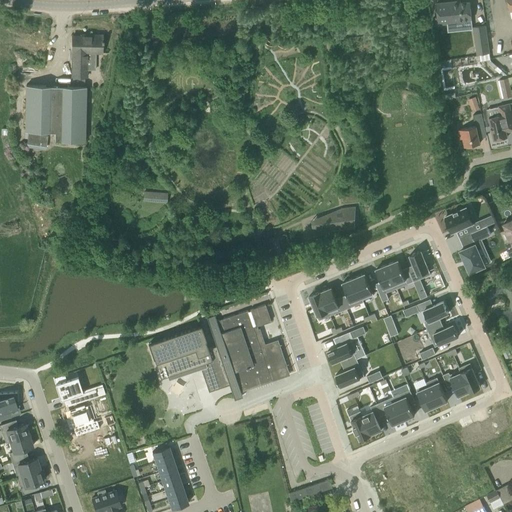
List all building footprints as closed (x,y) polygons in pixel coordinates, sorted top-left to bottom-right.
[(460,1),(436,3),(439,25),(448,24),(456,23),(456,21),(471,19),(470,2),(461,3),(460,1)] [(3,18),(0,31),(0,36),(8,38),(12,20),(3,18)] [(12,20),(8,38),(17,40),(20,22),(12,20)] [(20,22),(17,40),(26,42),(30,24),(20,22)] [(98,25),(89,26),(89,44),(98,43),(98,25)] [(107,25),(98,25),(98,43),(107,43),(107,25)] [(120,25),(107,25),(107,43),(120,43),(120,25)] [(489,53),(485,25),(473,27),(477,55),(489,53)] [(71,26),(61,27),(62,45),(71,44),(71,26)] [(80,26),(71,26),(71,44),(80,44),(80,26)] [(89,26),(80,26),(80,44),(89,44),(89,26)] [(511,97),(508,78),(500,80),(504,98),(511,97)] [(78,94),(74,108),(97,115),(98,112),(96,111),(99,99),(89,97),(86,96),(83,95),(80,94),(78,94)] [(467,99),(472,112),(480,109),(475,96),(467,99)] [(498,105),(498,106),(486,109),(493,140),(507,137),(506,132),(511,130),(511,117),(509,103),(498,105)] [(74,108),(71,123),(91,128),(93,121),(95,122),(97,117),(97,115),(74,108)] [(473,115),(475,126),(458,130),(460,139),(463,138),(465,147),(480,143),(477,129),(485,128),(481,113),(473,115)] [(71,123),(67,137),(90,143),(91,140),(92,135),(89,135),(91,128),(71,123)] [(67,137),(63,151),(84,156),(86,149),(88,150),(89,146),(90,143),(67,137)] [(63,151),(59,165),(82,171),(83,168),(84,164),(82,163),(84,156),(63,151)] [(59,165),(55,180),(57,180),(60,181),(63,182),(66,183),(76,185),(78,178),(80,178),(81,174),(82,171),(59,165)] [(166,203),(167,193),(144,191),(143,202),(166,203)] [(49,195),(40,207),(59,221),(61,219),(63,215),(62,214),(66,208),(62,204),(58,201),(49,195)] [(343,216),(314,220),(316,236),(330,231),(355,228),(355,206),(342,208),(343,216)] [(40,207),(31,219),(40,226),(44,229),(48,232),(56,222),(57,223),(59,221),(40,207)] [(468,230),(474,227),(466,208),(458,211),(457,210),(457,211),(454,213),(453,212),(453,213),(445,217),(452,233),(467,226),(468,230)] [(492,216),(479,222),(482,228),(495,222),(492,216)] [(511,219),(503,224),(505,229),(499,232),(511,260),(511,219)] [(487,226),(470,233),(474,241),(490,234),(487,226)] [(482,247),(480,242),(460,251),(464,259),(466,265),(467,265),(470,272),(484,266),(477,249),(482,247)] [(413,264),(407,267),(413,281),(431,274),(421,250),(409,255),(413,264)] [(398,260),(387,264),(396,288),(408,284),(398,260)] [(387,264),(376,269),(385,293),(396,288),(387,264)] [(0,310),(7,311),(7,310),(17,311),(18,305),(24,306),(25,295),(26,295),(27,287),(26,287),(26,284),(33,284),(35,268),(23,267),(22,275),(18,274),(18,275),(10,275),(10,273),(7,273),(7,274),(2,274),(2,272),(0,272),(0,310)] [(365,273),(353,278),(362,300),(363,299),(373,295),(365,273)] [(347,294),(342,297),(346,309),(364,302),(363,299),(362,300),(353,278),(342,282),(347,294)] [(321,291),(320,292),(330,315),(346,309),(342,297),(336,299),(331,287),(321,291)] [(320,291),(309,296),(319,320),(330,315),(320,292),(321,291),(320,291)] [(443,301),(421,310),(426,321),(424,322),(427,329),(441,322),(439,317),(448,313),(443,301)] [(214,316),(206,319),(216,346),(219,357),(225,372),(229,384),(234,399),(242,396),(240,391),(278,378),(275,368),(285,365),(279,345),(271,347),(270,343),(265,344),(259,328),(258,328),(257,326),(271,321),(265,304),(252,309),(252,308),(250,308),(250,309),(250,311),(248,312),(247,310),(216,321),(214,316)] [(414,304),(401,310),(404,317),(417,311),(414,304)] [(441,322),(427,329),(435,346),(458,336),(453,324),(444,328),(441,322)] [(153,341),(148,343),(152,355),(153,358),(156,366),(160,377),(160,378),(171,374),(183,370),(199,364),(200,368),(208,391),(215,389),(229,384),(225,372),(219,357),(216,346),(208,349),(205,341),(206,340),(203,331),(201,325),(200,325),(195,327),(180,332),(160,339),(153,341)] [(363,326),(349,331),(352,338),(365,333),(363,326)] [(351,340),(327,350),(333,363),(340,359),(342,365),(357,359),(354,353),(356,352),(351,340)] [(433,347),(420,352),(423,359),(436,353),(433,347)] [(345,371),(335,375),(341,387),(364,376),(357,359),(342,365),(345,371)] [(470,363),(459,368),(459,370),(460,370),(469,391),(480,386),(470,363)] [(381,369),(368,375),(371,382),(384,376),(381,369)] [(449,372),(443,375),(448,386),(453,384),(458,396),(469,391),(460,370),(459,370),(450,374),(449,372)] [(64,374),(54,378),(56,383),(54,384),(60,400),(62,399),(65,406),(88,399),(97,396),(105,393),(102,386),(95,389),(85,392),(83,393),(77,376),(66,380),(64,374)] [(437,377),(426,382),(427,384),(436,405),(447,401),(437,377)] [(427,384),(416,389),(425,410),(436,405),(427,384)] [(410,389),(393,396),(403,420),(414,415),(409,403),(415,401),(410,389)] [(0,420),(12,417),(11,416),(9,410),(17,408),(15,403),(17,403),(17,392),(0,393),(0,420)] [(393,396),(377,403),(382,415),(387,413),(392,425),(403,420),(393,396)] [(362,415),(370,434),(371,434),(381,429),(376,418),(382,415),(377,403),(370,406),(372,411),(362,415)] [(72,417),(65,419),(69,430),(73,428),(75,436),(99,428),(97,419),(93,421),(92,418),(89,419),(84,404),(74,408),(74,409),(70,411),(72,417)] [(361,410),(349,416),(354,426),(353,426),(356,433),(357,433),(360,439),(371,434),(370,434),(362,415),(361,410)] [(28,433),(30,432),(28,425),(26,425),(25,423),(13,427),(11,421),(0,424),(0,426),(5,443),(10,441),(29,435),(28,433)] [(23,455),(21,450),(32,446),(29,435),(10,441),(13,451),(9,453),(11,459),(23,455)] [(153,455),(155,461),(172,455),(169,446),(162,448),(152,452),(153,455)] [(40,469),(36,458),(25,462),(23,455),(11,459),(16,477),(40,469)] [(155,461),(158,471),(175,465),(172,455),(155,461)] [(158,471),(161,480),(179,474),(175,465),(158,471)] [(34,490),(32,484),(43,480),(43,478),(45,477),(43,470),(40,471),(40,469),(16,477),(22,494),(34,490)] [(179,474),(161,480),(165,489),(182,484),(179,474)] [(288,493),(290,501),(321,491),(318,482),(288,493)] [(501,497),(500,497),(504,504),(511,499),(511,489),(509,483),(497,489),(501,497)] [(165,489),(168,499),(185,493),(182,484),(165,489)] [(490,502),(500,497),(501,497),(497,489),(486,494),(490,502)] [(98,495),(91,498),(96,511),(102,511),(105,511),(104,511),(119,511),(118,507),(120,506),(115,490),(105,493),(104,490),(97,492),(98,495)] [(169,502),(171,508),(186,503),(188,502),(186,496),(185,493),(168,499),(169,502)]
